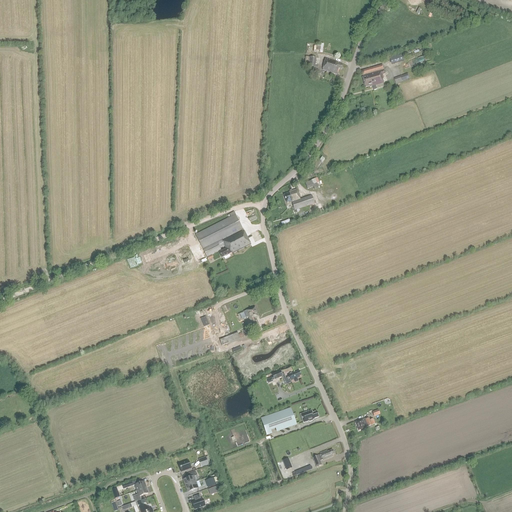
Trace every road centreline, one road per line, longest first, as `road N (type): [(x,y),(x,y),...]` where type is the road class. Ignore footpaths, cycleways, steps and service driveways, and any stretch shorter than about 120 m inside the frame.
road 1 (unclassified): [(344,511),(350,473),(342,435),(287,315),(262,216),(266,198),(318,141),(363,34),(388,0)]
road 2 (track): [(0,296),(240,206),(263,206)]
road 3 (track): [(290,323),(219,349),(212,339),(167,355)]
